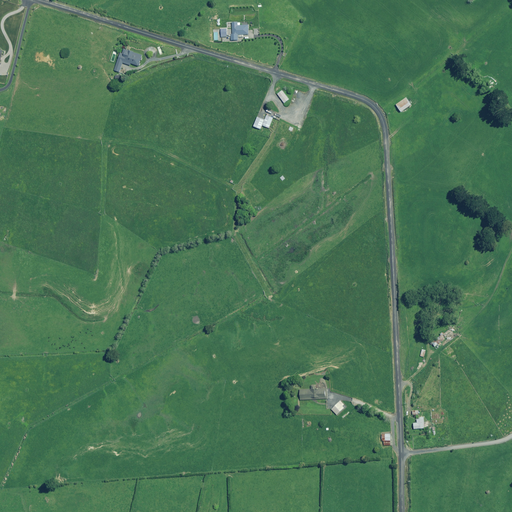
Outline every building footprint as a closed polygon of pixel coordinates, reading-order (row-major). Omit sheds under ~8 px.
[(249,34),(249,25),(248,22),(237,22),(232,22),(232,29),(228,29),(228,35),(231,35),(231,40),(238,40),(238,35),(249,34)] [(144,55),(143,55),(124,49),(122,54),(120,53),(115,70),(120,72),(123,63),(131,65),(131,64),(140,67),(141,63),(140,63),(141,60),(142,61),(144,55)] [(289,99),(282,90),(278,94),(284,103),(289,99)] [(411,105),(406,98),(396,105),(401,112),(411,105)] [(273,118),(266,115),(265,120),(257,117),(254,126),(261,129),(262,125),(269,128),(273,118)] [(440,334),(441,335),(431,342),(430,343),(431,345),(433,344),(435,347),(452,334),(449,330),(443,334),(442,332),(440,334)] [(327,399),(327,388),(300,390),(300,400),(327,399)] [(341,404),(339,402),(332,409),(337,415),(344,408),(342,406),(344,404),(342,402),(341,404)] [(424,428),(424,417),(420,417),(420,419),(417,419),(417,423),(414,423),(414,429),(424,428)]
